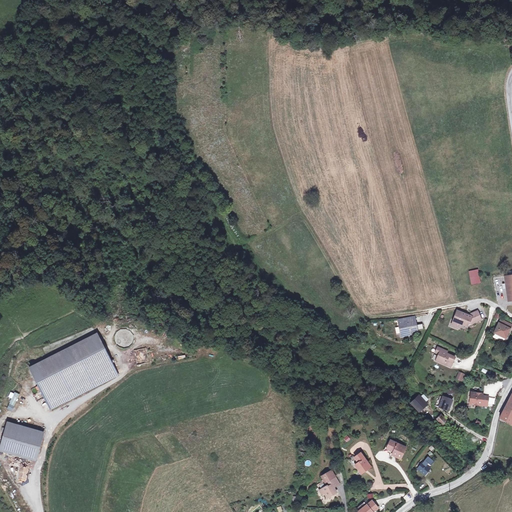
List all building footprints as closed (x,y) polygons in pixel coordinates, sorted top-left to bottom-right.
[(469,271),(471,285),(480,283),(479,270),(469,271)] [(457,310),(453,321),(456,322),(458,325),(461,326),(464,325),(468,326),(469,323),(472,324),(481,319),(477,310),(469,314),(457,310)] [(414,327),(412,318),(400,321),(403,334),(407,333),(408,336),(413,335),(413,332),(420,331),(420,330),(421,330),(421,331),(426,329),(425,324),(420,326),(419,327),(419,326),(414,327)] [(503,326),(504,322),(500,320),(494,334),(506,340),(510,329),(503,326)] [(97,333),(28,368),(51,412),(120,378),(97,333)] [(451,367),(453,363),(455,357),(446,354),(448,352),(437,347),(435,353),(438,354),(436,362),(451,367)] [(134,350),(136,364),(149,362),(146,348),(134,350)] [(511,391),(499,419),(511,425),(511,423),(511,391)] [(10,395),(5,393),(0,403),(0,405),(5,407),(10,395)] [(470,393),(469,404),(487,406),(487,396),(479,396),(479,394),(470,393)] [(427,406),(420,396),(413,401),(419,410),(427,406)] [(455,400),(445,397),(442,407),(451,411),(455,400)] [(443,417),(440,421),(446,427),(450,423),(443,417)] [(44,431),(10,421),(2,449),(36,458),(44,431)] [(392,441),(387,450),(394,453),(392,456),(402,461),(407,449),(392,441)] [(361,453),(355,458),(358,463),(355,465),(361,474),(371,468),(361,453)] [(423,462),(419,468),(426,474),(431,468),(427,465),(429,463),(432,465),(435,461),(428,456),(425,460),(426,461),(424,463),(423,462)] [(326,496),(329,501),(337,496),(334,491),(340,487),(330,471),(320,477),(327,488),(319,493),(322,498),(326,496)] [(373,511),(379,509),(373,501),(367,505),(358,511),(359,511),(373,511)]
